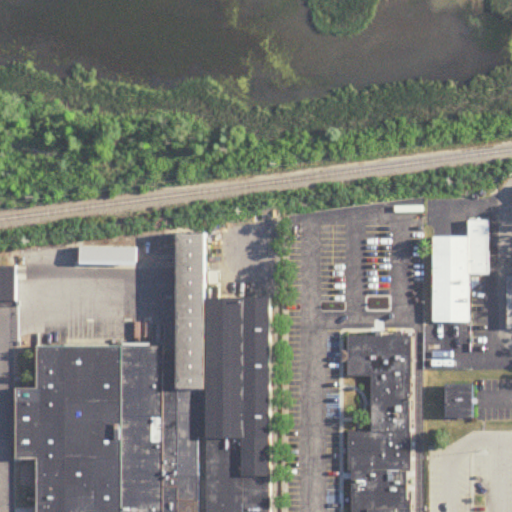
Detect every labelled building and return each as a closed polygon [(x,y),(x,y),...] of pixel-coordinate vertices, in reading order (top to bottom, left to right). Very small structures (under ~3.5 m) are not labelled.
[(490,224),(471,224),(471,239),(435,239),(435,325),(471,325),(471,276),(490,276),(490,224)] [(272,511),(273,301),(208,301),(208,237),(179,236),(179,362),(164,362),(164,348),(39,348),(39,390),(19,390),(19,461),(39,461),(39,511),(199,511),(200,440),(208,440),(208,511),(272,511)] [(17,268),(0,268),(0,303),(17,303),(17,268)] [(411,511),(412,338),(350,338),(350,378),(373,378),(372,434),(350,434),(349,511),(411,511)] [(474,387),(447,387),(447,422),(474,422),(474,387)]
